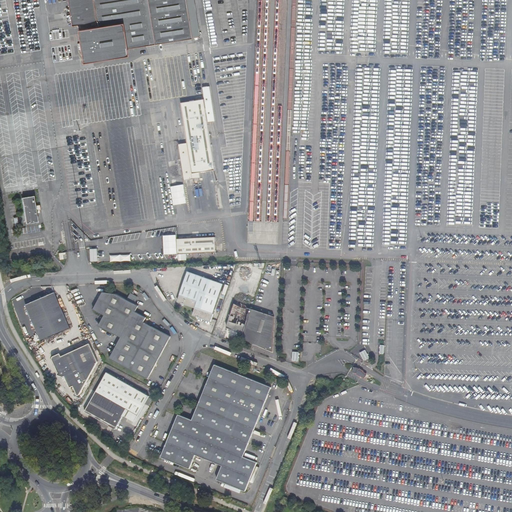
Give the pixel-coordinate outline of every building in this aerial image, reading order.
[(124,22),(128,48),(192,38),(190,23),(186,0),(68,0),(72,26),(97,22),(98,26),(124,22)] [(186,0),(190,23),(192,38),(201,37),(198,22),(194,0),(186,0)] [(124,22),(98,26),(78,30),(80,43),(84,63),(130,55),(128,48),(124,22)] [(210,87),(203,88),(205,100),(208,122),(216,121),(210,87)] [(182,103),(188,143),(180,145),(186,180),(201,178),(200,173),(215,170),(208,122),(205,100),(182,103)] [(22,198),(26,224),(38,222),(36,211),(36,206),(34,197),(22,198)] [(218,252),(217,235),(180,237),(180,253),(218,252)] [(239,273),(257,278),(259,270),(242,265),(239,273)] [(226,282),(191,270),(180,301),(183,301),(184,302),(185,304),(187,303),(198,307),(195,315),(199,316),(200,319),(205,318),(213,321),(226,282)] [(144,302),(149,298),(143,291),(138,296),(144,302)] [(99,327),(122,340),(111,360),(149,380),(172,339),(145,324),(147,320),(136,314),(139,308),(116,295),(103,293),(94,310),(105,317),(99,327)] [(26,307),(42,341),(71,327),(55,294),(26,307)] [(226,330),(242,335),(250,310),(234,305),(226,330)] [(250,310),(242,335),(240,340),(272,353),(273,318),(250,309),(250,310)] [(64,359),(63,357),(55,360),(54,362),(61,374),(60,378),(67,379),(73,389),(76,388),(80,397),(82,396),(101,364),(91,346),(64,359)] [(365,350),(360,352),(364,360),(369,357),(365,350)] [(191,470),(197,456),(224,466),(218,480),(247,492),(258,464),(244,458),(271,389),(216,367),(193,423),(179,417),(162,459),(191,470)] [(365,378),(368,374),(364,372),(364,371),(360,368),(359,369),(358,368),(359,368),(354,367),(353,372),(356,373),(357,373),(356,374),(360,377),(361,376),(365,378)] [(139,420),(153,396),(111,372),(89,410),(119,427),(127,413),(139,420)]
